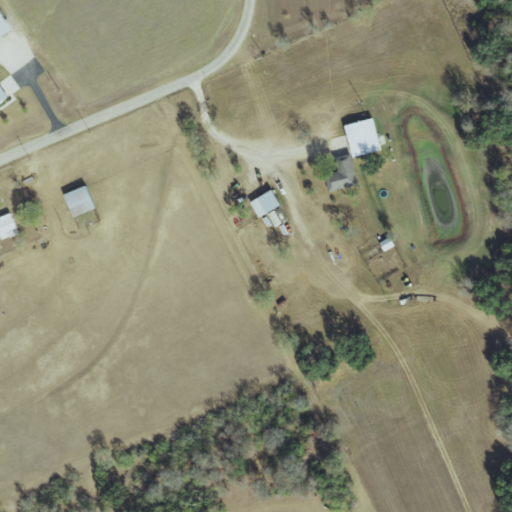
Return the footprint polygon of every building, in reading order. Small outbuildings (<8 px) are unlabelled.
[(0,39),(16,29),(0,2),(0,39)] [(0,105),(11,99),(0,81),(0,105)] [(347,125),(355,158),(384,150),(375,118),(347,125)] [(337,162),(339,171),(327,174),(330,191),(361,185),(355,158),(337,162)] [(98,209),(89,185),(67,194),(75,217),(98,209)] [(284,205),(275,189),(253,202),(262,218),(284,205)] [(0,236),(2,235),(4,240),(21,233),(13,213),(0,217),(0,236)]
